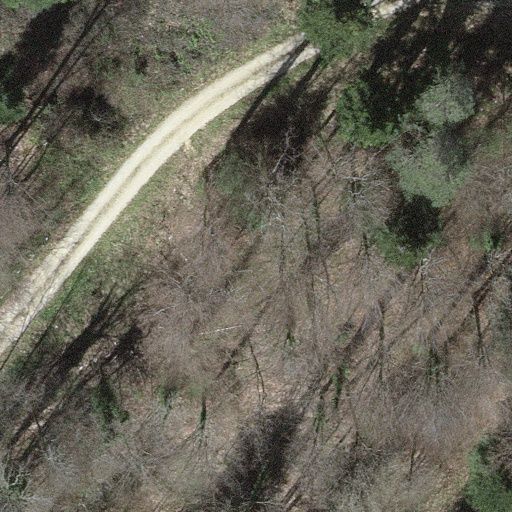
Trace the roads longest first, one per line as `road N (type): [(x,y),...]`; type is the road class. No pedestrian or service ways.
road 1 (track): [(0,351),(20,338),(77,241),(168,138),(399,0)]
road 2 (track): [(509,0),(373,15)]
